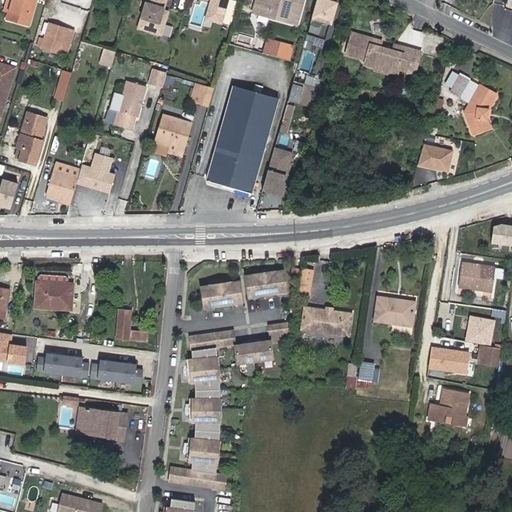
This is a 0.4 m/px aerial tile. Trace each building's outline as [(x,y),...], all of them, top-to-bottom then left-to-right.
[(30,23),(36,0),(13,0),(9,16),(30,23)] [(165,6),(166,0),(146,0),(140,25),(163,31),(168,13),(163,11),(165,6)] [(213,0),(209,16),(215,18),(214,21),(222,23),(229,0),(213,0)] [(266,11),(265,16),(297,24),(303,0),(258,0),(256,9),(266,11)] [(331,24),(335,0),(314,0),(311,21),(331,24)] [(68,27),(46,20),(39,44),(61,51),(68,27)] [(326,37),(327,25),(308,23),(306,35),(326,37)] [(75,29),(68,27),(61,51),(68,53),(75,29)] [(400,52),(392,50),(379,46),(380,40),(351,32),(345,53),(365,59),(363,63),(371,65),(378,61),(389,64),(392,71),(397,72),(398,68),(413,72),(419,51),(402,46),(400,52)] [(242,47),(245,36),(234,33),(231,45),(242,47)] [(107,37),(106,42),(116,45),(117,39),(107,37)] [(266,42),(294,49),(295,45),(268,38),(266,42)] [(263,53),(291,61),(294,49),(266,42),(263,53)] [(393,44),(392,50),(400,52),(402,46),(393,44)] [(103,62),(111,65),(115,52),(107,50),(103,62)] [(309,55),(300,85),(310,89),(319,59),(309,55)] [(0,114),(1,114),(16,66),(0,61),(0,114)] [(378,61),(371,65),(392,71),(389,64),(378,61)] [(450,91),(461,98),(471,81),(460,74),(450,91)] [(163,83),(171,86),(173,77),(165,75),(163,83)] [(128,79),(119,110),(139,116),(148,85),(128,79)] [(461,98),(471,103),(480,86),(471,81),(461,98)] [(215,89),(205,86),(200,103),(210,106),(215,89)] [(480,86),(471,103),(465,114),(474,136),(490,130),(486,122),(488,111),(497,96),(480,86)] [(253,193),(279,98),(235,87),(210,181),(253,193)] [(32,121),(34,112),(29,110),(26,119),(32,121)] [(24,159),(38,113),(34,112),(32,121),(26,119),(17,145),(23,147),(20,157),(24,159)] [(48,116),(38,113),(24,159),(36,162),(43,139),(41,138),(48,116)] [(164,115),(157,140),(170,144),(169,148),(168,153),(182,157),(187,138),(184,137),(188,122),(164,115)] [(14,156),(20,157),(23,147),(17,145),(14,156)] [(281,195),(291,151),(271,147),(262,191),(281,195)] [(80,176),(79,182),(112,192),(117,174),(110,172),(114,157),(98,152),(93,167),(84,164),(80,176)] [(62,196),(73,200),(79,182),(80,176),(55,169),(48,192),(62,196)] [(235,188),(234,193),(247,198),(249,193),(235,188)] [(489,243),(511,245),(511,224),(491,223),(489,243)] [(495,290),(498,266),(464,261),(464,263),(462,282),(462,285),(495,290)] [(312,269),(302,267),(300,281),(309,282),(312,269)] [(298,280),(299,270),(292,269),(290,279),(298,280)] [(287,290),(284,271),(276,272),(277,276),(255,280),(254,276),(246,277),(249,297),(259,295),(260,297),(277,294),(277,292),(287,290)] [(36,307),(72,310),(74,285),(69,285),(69,280),(67,277),(43,276),(38,278),(38,282),(36,307)] [(300,281),(298,292),(307,294),(309,282),(300,281)] [(243,302),(239,283),(232,284),(232,288),(210,292),(209,288),(202,289),(205,308),(215,307),(215,308),(233,305),(233,304),(243,302)] [(0,318),(6,320),(11,290),(0,287),(0,318)] [(394,303),(395,300),(379,297),(376,320),(411,326),(414,307),(394,303)] [(353,314),(334,311),(327,310),(307,307),(303,329),(350,336),(353,314)] [(119,311),(117,339),(130,340),(132,312),(119,311)] [(475,318),(473,332),(492,335),(495,322),(475,318)] [(290,342),(293,324),(270,327),(272,342),(237,347),(240,365),(275,360),(273,344),(290,342)] [(134,341),(148,342),(148,332),(135,332),(134,341)] [(237,347),(235,332),(191,339),(193,353),(195,366),(192,366),(194,380),(196,380),(198,393),(198,405),(195,405),(195,420),(198,420),(198,432),(197,445),(194,445),(193,459),(196,459),(195,472),(175,469),(173,483),(228,491),(230,476),(220,475),(220,465),(216,464),(219,443),(222,443),(223,433),(223,423),(219,423),(219,401),(223,401),(222,391),(221,381),(218,382),(216,360),(219,359),(218,349),(237,347)] [(473,332),(471,341),(480,342),(486,343),(490,344),(491,344),(492,335),(473,332)] [(12,335),(0,333),(0,361),(25,365),(27,347),(11,345),(12,335)] [(491,344),(490,344),(486,343),(480,342),(477,360),(487,362),(491,344)] [(491,344),(487,362),(495,363),(498,345),(491,344)] [(37,370),(88,377),(90,364),(83,363),(83,358),(47,353),(46,358),(39,357),(37,370)] [(91,378),(142,385),(144,371),(136,370),(137,366),(101,360),(100,365),(92,364),(91,378)] [(362,361),(360,380),(373,382),(376,364),(362,361)] [(347,363),(345,388),(355,389),(357,364),(347,363)] [(433,402),(430,417),(447,421),(449,414),(455,415),(454,422),(466,424),(467,424),(469,415),(466,414),(471,391),(449,387),(445,404),(441,403),(433,402)] [(81,408),(73,407),(70,428),(107,434),(107,432),(78,427),(81,408)] [(128,415),(81,408),(78,427),(107,432),(107,434),(125,436),(128,415)] [(102,503),(61,493),(56,511),(94,511),(95,511),(99,511),(102,503)] [(198,511),(199,504),(175,501),(173,511),(198,511)]
